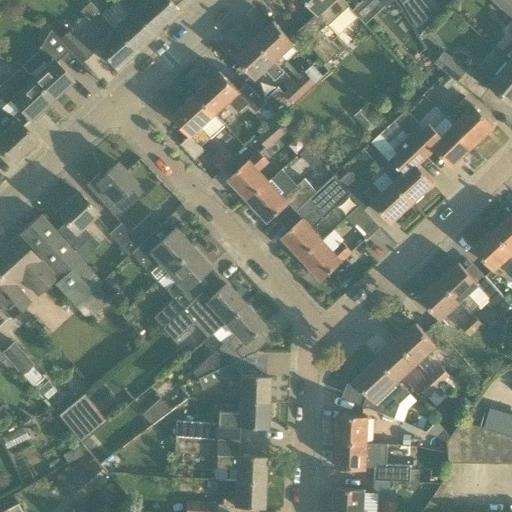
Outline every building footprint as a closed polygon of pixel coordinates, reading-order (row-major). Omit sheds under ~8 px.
[(115,0),(113,2),(127,16),(131,12),(154,37),(181,13),(174,6),(180,0),(115,0)] [(342,0),(304,0),(317,13),(297,32),(326,64),(347,45),(329,25),(349,7),(342,0)] [(511,0),(492,0),(511,17),(511,0)] [(135,54),(100,15),(88,2),(80,11),(104,37),(94,45),(117,70),(135,54)] [(135,54),(154,37),(131,12),(127,16),(113,2),(100,15),(135,54)] [(255,40),(274,61),(294,43),(274,22),(255,40)] [(69,28),(58,38),(80,63),(91,53),(69,28)] [(511,40),(501,54),(511,63),(511,29),(510,32),(511,34),(511,40)] [(255,40),(235,58),(249,73),(255,79),(264,70),(275,82),(285,73),(274,61),(255,40)] [(32,57),(21,67),(31,78),(51,100),(54,98),(56,100),(64,93),(62,91),(73,80),(60,65),(56,61),(60,58),(49,46),(40,55),(37,52),(32,57)] [(511,63),(501,54),(499,52),(484,70),(479,66),(471,77),(489,90),(492,87),(511,104),(511,63)] [(447,73),(458,82),(466,72),(443,53),(435,63),(447,73)] [(0,85),(0,109),(10,100),(16,106),(29,121),(41,110),(43,112),(50,105),(48,103),(51,100),(31,78),(21,67),(0,85)] [(196,94),(215,115),(229,103),(238,113),(247,105),(238,94),(240,93),(234,86),(220,71),(208,83),(196,94)] [(315,83),(306,75),(296,85),(304,93),(315,83)] [(304,93),(296,85),(285,94),(278,87),(264,100),(279,116),(292,104),(304,93)] [(184,105),(171,116),(190,136),(180,145),(190,156),(195,161),(205,152),(200,147),(211,138),(225,125),(215,115),(196,94),(184,104),(184,105)] [(472,146),(494,126),(475,106),(474,107),(465,99),(455,108),(464,117),(454,127),(472,146)] [(394,121),(411,141),(427,158),(435,150),(451,167),(472,146),(454,127),(443,137),(429,122),(423,127),(407,110),(394,121)] [(0,112),(0,153),(3,151),(13,162),(24,152),(26,153),(35,144),(34,143),(36,140),(23,126),(16,118),(16,119),(2,111),(0,112)] [(238,145),(256,139),(250,119),(231,125),(238,145)] [(280,120),(258,139),(267,150),(289,130),(280,120)] [(393,183),(412,203),(433,183),(418,166),(427,158),(411,141),(394,121),(380,134),(397,152),(392,157),(396,162),(396,163),(405,173),(393,183)] [(222,171),(234,160),(223,148),(211,159),(222,171)] [(248,200),(268,182),(259,171),(268,163),(259,153),(249,162),(248,161),(228,179),(248,200)] [(107,209),(121,196),(135,183),(117,163),(100,178),(97,175),(99,174),(99,173),(85,185),(107,209)] [(268,182),(248,200),(268,222),(283,208),(288,204),(287,204),(291,200),(286,196),(292,190),(277,174),(268,182)] [(302,258),(322,240),(312,229),(351,193),(334,176),(324,185),(317,192),(304,203),(312,212),(303,220),(302,218),(282,237),(302,258)] [(292,190),(286,196),(291,200),(298,209),(304,203),(317,192),(305,179),(292,190)] [(390,223),(412,203),(393,183),(382,193),(373,183),(363,193),(372,202),(372,203),(390,223)] [(75,250),(72,253),(79,262),(98,244),(90,236),(82,226),(97,213),(78,192),(56,212),(65,223),(57,230),(75,250)] [(347,217),(367,239),(380,227),(360,205),(347,217)] [(128,232),(140,244),(149,236),(148,236),(160,225),(149,213),(128,232)] [(511,213),(493,231),(511,251),(511,213)] [(79,262),(72,253),(54,229),(40,215),(19,234),(59,278),(54,283),(87,320),(109,300),(96,286),(97,285),(79,262)] [(128,232),(120,223),(108,235),(127,255),(130,253),(140,244),(128,232)] [(192,248),(174,228),(156,244),(149,236),(140,244),(130,253),(148,273),(158,263),(167,272),(192,248)] [(334,229),(322,240),(302,258),(322,280),(342,262),(341,261),(351,252),(342,242),(345,240),(334,229)] [(493,270),(511,253),(511,251),(493,231),(474,249),(493,270)] [(0,250),(0,279),(8,288),(12,284),(20,277),(36,294),(53,278),(16,236),(0,250)] [(167,272),(176,282),(166,290),(174,298),(153,318),(164,329),(183,311),(182,310),(201,292),(193,283),(210,267),(192,248),(167,272)] [(478,284),(473,277),(459,263),(440,281),(470,314),(484,301),(498,316),(511,305),(489,281),(481,289),(477,285),(478,284)] [(28,302),(12,284),(8,288),(0,279),(0,304),(11,317),(28,302)] [(440,281),(420,298),(440,320),(448,312),(459,302),(440,281)] [(164,329),(174,340),(194,323),(208,338),(212,334),(216,331),(215,331),(244,304),(225,284),(208,300),(201,292),(182,310),(183,311),(164,329)] [(198,378),(218,369),(241,358),(234,350),(243,342),(244,343),(263,325),(244,304),(215,331),(216,331),(212,334),(222,344),(192,372),(193,374),(198,378)] [(473,316),(462,326),(470,336),(482,325),(473,316)] [(416,324),(396,343),(415,364),(436,345),(416,324)] [(13,343),(1,353),(16,371),(17,370),(22,375),(26,372),(32,379),(38,374),(32,367),(33,366),(13,343)] [(415,364),(396,343),(375,362),(395,383),(415,364)] [(11,375),(16,371),(1,353),(0,351),(0,362),(0,363),(11,375)] [(220,368),(219,378),(226,379),(226,388),(240,388),(240,390),(239,401),(267,402),(268,376),(245,375),(246,355),(241,358),(220,368)] [(363,406),(394,418),(400,404),(408,396),(395,383),(375,362),(355,381),(367,395),(363,406)] [(438,386),(450,376),(441,366),(430,377),(438,386)] [(438,386),(430,377),(418,388),(427,397),(438,386)] [(85,394),(58,415),(80,443),(96,431),(80,412),(90,404),(87,400),(89,399),(85,394)] [(149,425),(158,417),(159,418),(168,410),(158,398),(140,414),(149,425)] [(175,438),(185,438),(215,440),(216,441),(238,442),(238,427),(266,428),(267,402),(239,401),(238,413),(218,412),(217,423),(176,420),(175,433),(175,438)] [(338,442),(366,443),(367,417),(339,415),(338,442)] [(461,423),(461,462),(473,463),(474,425),(462,422),(461,423)] [(461,423),(447,441),(449,462),(461,462),(461,423)] [(474,425),(473,463),(485,463),(486,429),(474,425)] [(486,429),(485,463),(497,463),(498,433),(486,429)] [(498,433),(497,463),(510,463),(510,437),(498,433)] [(175,438),(174,452),(216,455),(216,466),(236,468),(236,481),(263,482),(264,456),(237,455),(238,442),(216,441),(215,440),(185,438),(175,438)] [(374,480),(398,481),(410,482),(411,466),(387,465),(388,444),(386,444),(366,443),(338,442),(336,468),(365,469),(365,467),(374,468),(374,480)] [(89,455),(66,476),(62,471),(55,476),(59,482),(78,503),(107,476),(89,455)] [(398,481),(374,480),(373,492),(398,493),(398,481)] [(262,508),(263,482),(236,481),(235,494),(223,494),(222,505),(235,506),(234,507),(262,508)] [(334,511),(363,511),(364,489),(335,488),(334,511)] [(185,502),(164,501),(163,511),(215,511),(216,504),(185,502)] [(395,511),(396,504),(384,503),(383,511),(395,511)]
